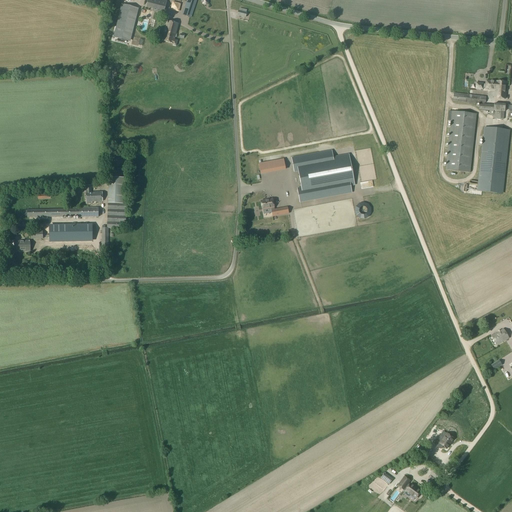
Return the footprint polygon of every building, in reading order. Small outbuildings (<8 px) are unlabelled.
[(141,0),(140,6),(161,11),(164,0),(141,0)] [(185,12),(183,19),(192,22),(196,4),(187,2),(186,8),(187,8),(186,12),(185,12)] [(117,9),(108,54),(130,58),(139,13),(117,9)] [(167,22),(163,41),(173,44),(172,45),(176,46),(177,41),(175,40),(178,24),(167,22)] [(486,82),(485,89),(495,90),(496,81),(494,81),(493,80),(492,80),(491,81),(487,81),(486,82)] [(495,90),(494,98),(505,99),(507,82),(496,81),(495,90)] [(453,93),(453,101),(479,104),(478,115),(493,116),(493,119),(504,119),(504,112),(505,112),(505,105),(494,104),(494,105),(485,104),(486,96),(453,93)] [(450,121),(445,171),(470,173),(476,115),(448,112),(447,121),(450,121)] [(500,194),(507,130),(485,128),(478,192),(500,194)] [(354,185),(348,155),(332,157),(331,151),(291,158),(294,172),(298,171),(301,188),(297,188),(299,202),(351,193),(350,186),(354,185)] [(283,159),(259,164),(260,174),(285,169),(283,159)] [(108,203),(107,228),(107,229),(109,229),(126,229),(128,178),(109,177),(108,203)] [(91,186),(86,186),(87,204),(92,204),(92,202),(103,202),(102,192),(91,193),(91,186)] [(274,207),(272,199),(260,201),(262,209),(271,208),(272,210),(271,210),(272,216),(288,213),(287,207),(274,210),(274,207)] [(25,210),(24,216),(27,216),(27,218),(98,217),(98,208),(25,210)] [(92,225),(50,226),(50,242),(92,241),(92,225)] [(30,241),(15,241),(15,252),(30,252),(30,241)] [(511,339),(511,301),(478,317),(485,332),(511,319),(511,323),(506,326),(511,339)] [(503,330),(491,337),(496,345),(508,338),(503,330)] [(511,344),(497,352),(504,364),(511,359),(511,344)] [(490,371),(500,366),(497,360),(486,366),(486,365),(484,366),(487,371),(490,370),(490,371)] [(438,439),(434,444),(440,449),(443,446),(446,449),(454,439),(447,434),(441,441),(438,439)] [(410,481),(404,477),(398,486),(403,490),(404,489),(406,491),(405,491),(410,495),(409,497),(413,500),(415,498),(415,499),(421,491),(411,484),(409,486),(407,484),(410,481)]
